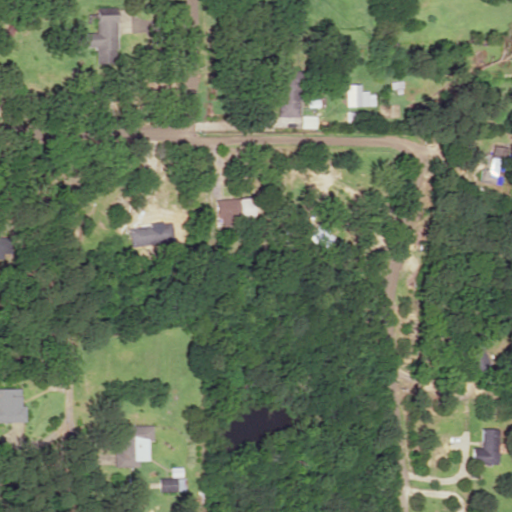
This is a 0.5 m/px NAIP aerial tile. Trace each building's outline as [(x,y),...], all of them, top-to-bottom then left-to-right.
[(113,14),(92,14),(93,32),(79,33),(79,46),(93,46),(94,60),(114,60),(113,14)] [(273,115),(295,116),(296,70),(274,69),(273,115)] [(371,104),(371,91),(357,92),(356,83),(342,83),(343,105),(371,104)] [(502,146),(489,145),(486,169),(479,168),(477,180),(497,182),(502,146)] [(168,222),(150,223),(150,225),(127,227),(128,246),(169,244),(168,222)] [(305,239),(323,248),(332,232),(314,222),(305,239)] [(470,375),(488,369),(481,347),(464,352),(470,375)] [(18,387),(0,387),(0,421),(23,421),(23,405),(18,405),(18,387)] [(150,424),(118,424),(118,451),(111,451),(112,466),(136,466),(136,459),(146,459),(146,440),(151,440),(150,424)] [(495,428),(478,427),(478,441),(468,441),(467,462),(494,463),(495,428)]
